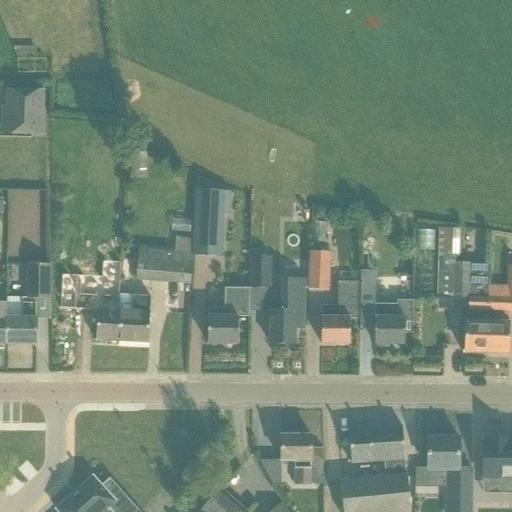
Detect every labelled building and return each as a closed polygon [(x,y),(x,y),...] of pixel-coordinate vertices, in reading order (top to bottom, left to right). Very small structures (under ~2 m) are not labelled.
[(27,56),(48,56),(48,42),(27,42),(27,56)] [(42,92),(12,92),(12,132),(42,132),(42,92)] [(146,154),(131,156),(132,165),(147,163),(146,154)] [(193,239),(192,256),(221,257),(225,192),(195,190),(193,239)] [(314,209),(313,221),(321,221),(326,217),(326,209),(314,209)] [(464,354),(485,355),(487,289),(488,289),(489,264),(453,263),(454,229),(438,229),(438,298),(452,298),(452,294),(468,294),(467,322),(465,322),(464,354)] [(135,280),(173,284),(190,286),(192,256),(193,239),(175,237),(174,251),(138,248),(137,262),(135,280)] [(309,252),(307,290),(328,291),(330,253),(309,252)] [(72,280),(111,282),(113,257),(73,255),(72,280)] [(270,288),(270,257),(252,257),(252,288),(270,288)] [(32,265),(27,265),(26,299),(31,299),(51,299),(51,265),(32,265)] [(508,355),(509,335),(509,323),(501,323),(501,312),(507,312),(511,312),(511,266),(507,266),(506,289),(488,289),(487,289),(485,355),(508,355)] [(357,303),(357,283),(358,269),(340,269),(340,301),(336,301),(336,307),(321,307),(321,325),(321,345),(350,345),(350,318),(349,318),(349,304),(350,304),(351,303),(357,303)] [(304,329),(304,309),(304,278),(282,278),(282,312),(270,311),(270,324),(269,344),(296,345),(296,329),(304,329)] [(224,310),(208,310),(208,344),(237,344),(237,316),(248,316),(248,288),(224,288),(224,310)] [(118,312),(119,296),(100,295),(99,310),(97,310),(96,341),(116,342),(118,312)] [(119,296),(118,312),(116,342),(148,344),(151,297),(131,296),(119,296)] [(6,318),(6,326),(6,345),(36,345),(36,325),(36,318),(34,318),(34,304),(21,303),(21,298),(6,298),(6,304),(6,318)] [(375,305),(360,305),(360,326),(375,326),(375,345),(404,345),(404,333),(413,333),(413,302),(397,302),(397,305),(375,305)] [(340,481),(341,501),(342,511),(410,511),(409,495),(407,475),(406,475),(402,427),(375,429),(378,463),(384,462),(385,477),(340,481)] [(351,465),(378,463),(375,429),(348,431),(351,465)] [(311,436),(281,436),(281,456),(281,462),(294,462),(294,485),(311,485),(311,484),(322,484),(322,451),(311,451),(311,436)] [(482,441),(481,479),(511,479),(511,438),(484,438),(484,441),(482,441)] [(470,511),(470,490),(470,470),(458,470),(459,439),(428,439),(427,459),(427,471),(448,471),(447,511),(470,511)] [(92,480),(56,511),(104,511),(108,509),(110,511),(137,511),(109,481),(100,489),(92,480)] [(246,511),(221,490),(201,511),(246,511)]
